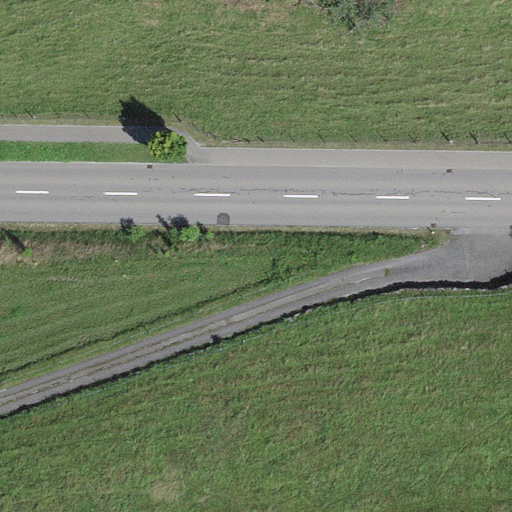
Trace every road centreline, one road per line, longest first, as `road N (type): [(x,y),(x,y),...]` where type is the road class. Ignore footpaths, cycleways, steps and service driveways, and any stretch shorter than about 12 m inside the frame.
road 1 (track): [(503,199),(499,232),(434,265),(0,407)]
road 2 (tertiary): [(0,193),(511,199)]
